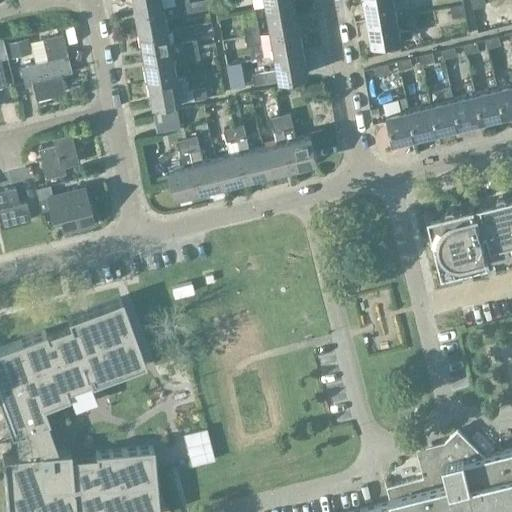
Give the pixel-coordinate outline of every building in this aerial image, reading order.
[(134,0),(137,11),(165,6),(164,0),(134,0)] [(397,16),(393,0),(363,0),(367,21),(397,16)] [(483,0),(470,0),(472,8),(485,6),(483,0)] [(176,4),(165,6),(137,11),(141,35),(170,29),(167,16),(178,14),(179,15),(192,12),(190,1),(176,4)] [(296,2),(268,7),(272,31),(300,26),(296,2)] [(463,4),(450,7),(452,18),(465,15),(463,4)] [(397,16),(367,21),(372,44),(412,37),(410,29),(399,31),(397,16)] [(244,26),(245,36),(259,33),(258,24),(244,26)] [(300,26),(272,31),(277,55),(305,50),(300,26)] [(185,52),(199,50),(197,39),(183,41),(183,42),(172,44),(170,29),(141,35),(146,58),(174,53),(185,52)] [(259,33),(245,36),(247,45),(261,43),(259,33)] [(37,64),(19,69),(24,89),(32,87),(36,100),(65,92),(61,76),(71,73),(61,36),(41,41),(32,44),(37,64)] [(498,36),(485,39),(487,48),(500,44),(498,36)] [(476,41),(463,45),(465,53),(478,50),(476,41)] [(454,47),(441,50),(443,59),(456,55),(454,47)] [(201,60),(199,50),(185,52),(186,62),(201,60)] [(305,50),(277,55),(281,79),(309,74),(305,50)] [(432,52),(419,56),(421,64),(434,61),(432,52)] [(150,82),(179,77),(174,53),(146,58),(150,82)] [(410,58),(397,61),(399,70),(412,66),(410,58)] [(388,63),(374,67),(376,75),(390,72),(388,63)] [(500,86),(507,115),(511,113),(511,70),(508,72),(511,83),(500,86)] [(266,71),(252,74),(254,84),(268,82),(266,71)] [(186,75),(179,77),(150,82),(155,107),(183,101),(193,99),(207,96),(205,87),(189,90),(186,75)] [(484,120),(507,115),(500,86),(497,87),(495,75),(487,77),(489,89),(477,91),(484,120)] [(484,120),(477,91),(474,92),(472,81),(465,83),(467,94),(455,97),(462,126),(484,120)] [(462,126),(455,97),(452,98),(450,87),(442,89),(445,99),(432,102),(439,131),(462,126)] [(423,105),(410,108),(417,136),(439,131),(432,102),(430,103),(428,92),(420,95),(423,105)] [(394,142),(417,136),(410,108),(408,108),(406,97),(398,99),(400,110),(387,113),(394,142)] [(236,104),(214,108),(216,122),(239,118),(236,104)] [(160,129),(181,124),(178,111),(157,116),(160,129)] [(281,115),(294,167),(317,160),(310,133),(296,136),(290,112),(281,115)] [(294,167),(281,115),(270,118),(276,142),(263,145),(271,173),(294,167)] [(244,124),(234,126),(237,140),(247,138),(244,124)] [(224,185),(247,179),(240,151),(237,140),(234,126),(223,129),(227,143),(230,154),(217,157),(224,185)] [(62,168),(77,164),(70,134),(51,138),(53,145),(37,148),(44,179),(64,175),(62,168)] [(197,135),(187,138),(200,191),(224,185),(217,157),(203,160),(197,135)] [(177,197),(200,191),(187,138),(177,140),(183,166),(170,169),(177,197)] [(271,173),(263,145),(240,151),(247,179),(271,173)] [(49,187),(35,190),(40,211),(49,209),(51,218),(53,218),(52,215),(58,213),(63,230),(92,223),(84,189),(51,197),(49,187)] [(0,226),(0,228),(30,221),(26,203),(18,204),(14,189),(0,192),(0,226)] [(432,251),(432,253),(433,257),(434,259),(437,259),(441,276),(459,272),(461,274),(463,275),(467,274),(469,272),(469,269),(488,264),(481,236),(487,235),(490,248),(511,242),(511,197),(510,198),(508,195),(506,195),(502,196),(500,197),(499,200),(459,210),(457,208),(454,208),(451,209),(449,210),(448,213),(427,218),(431,235),(429,237),(428,239),(429,243),(431,245),(434,246),(434,249),(432,251)] [(171,286),(174,297),(193,292),(191,281),(171,286)] [(22,319),(0,327),(0,511),(28,511),(28,510),(55,507),(55,504),(80,502),(81,509),(138,503),(136,474),(135,474),(134,463),(131,433),(73,439),(74,442),(49,445),(48,437),(36,439),(25,410),(27,409),(21,395),(47,385),(44,378),(68,369),(69,372),(123,351),(98,286),(44,306),(46,313),(23,322),(22,319)] [(61,433),(183,412),(178,379),(55,400),(61,433)] [(391,502),(393,511),(497,511),(511,508),(511,448),(483,456),(457,430),(434,452),(431,449),(421,458),(426,476),(386,486),(391,502)] [(393,511),(391,502),(349,511),(393,511)]
